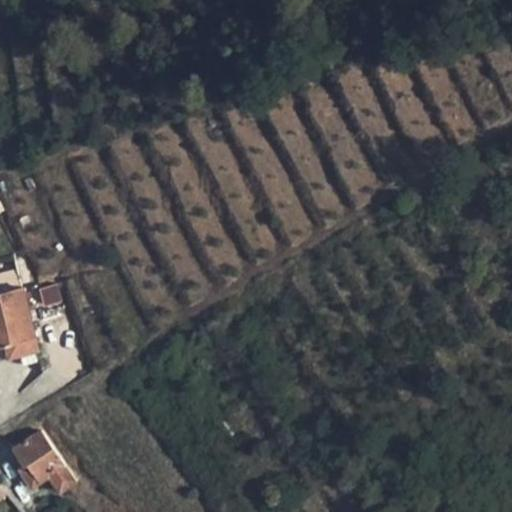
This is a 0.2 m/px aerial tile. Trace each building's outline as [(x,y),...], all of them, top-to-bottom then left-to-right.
[(36,286),(23,289),(34,334),(47,332),(36,286)] [(0,343),(4,342),(34,334),(23,289),(0,294),(0,343)] [(38,350),(34,334),(4,342),(7,357),(38,350)] [(51,476),(62,492),(75,482),(41,432),(15,449),(26,465),(30,462),(43,482),(51,476)] [(32,489),(43,482),(30,462),(26,465),(19,470),(32,489)]
